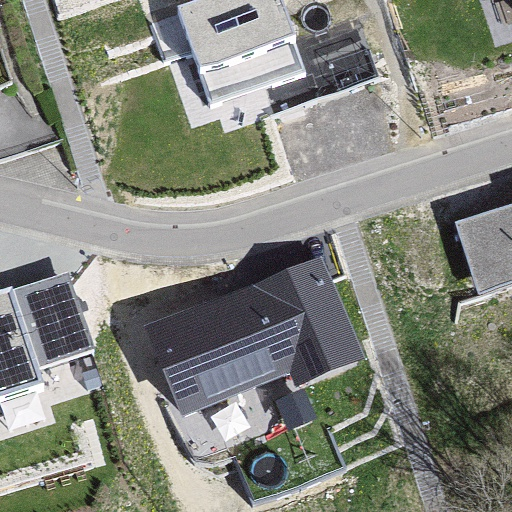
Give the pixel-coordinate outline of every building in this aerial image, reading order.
[(305,76),(278,0),(217,0),(149,23),(163,65),(192,55),(210,108),(305,76)] [(0,49),(0,88),(12,85),(0,49)] [(511,208),(465,223),(485,287),(511,278),(511,208)] [(70,269),(0,291),(0,402),(43,389),(36,368),(96,349),(70,269)] [(259,292),(151,337),(183,416),(292,371),(298,386),(355,362),(322,282),(265,306),(259,292)]
